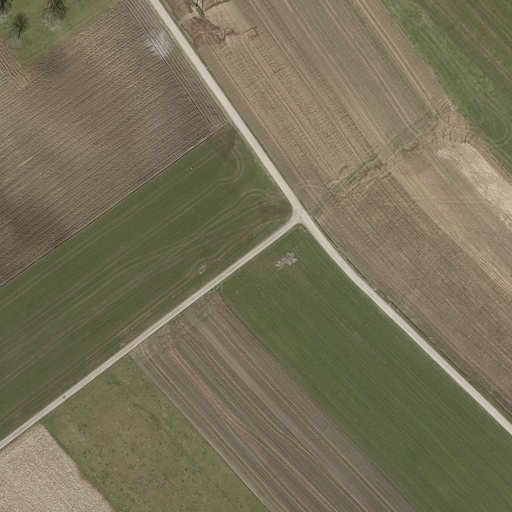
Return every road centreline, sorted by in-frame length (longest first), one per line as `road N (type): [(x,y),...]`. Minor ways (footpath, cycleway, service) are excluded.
road 1 (track): [(511,433),(301,215),(154,0)]
road 2 (track): [(301,215),(0,449)]
